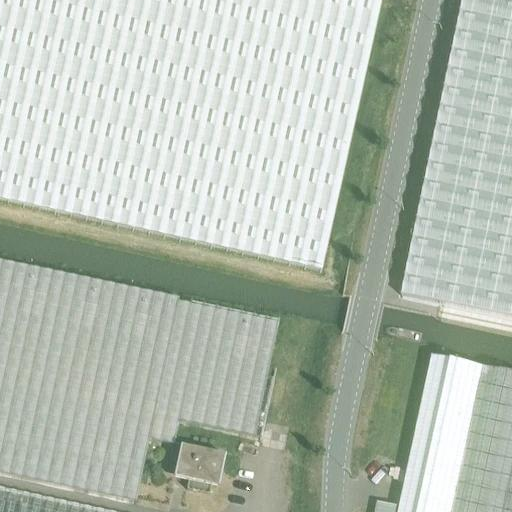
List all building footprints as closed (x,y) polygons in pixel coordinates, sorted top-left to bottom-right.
[(0,0),(0,206),(207,252),(320,277),(380,0),(0,0)] [(511,0),(464,0),(402,299),(511,321),(511,0)] [(0,475),(135,505),(148,444),(173,448),(177,425),(207,431),(259,440),(272,381),(266,380),(279,325),(207,309),(177,302),(45,274),(0,264),(0,475)] [(511,511),(511,376),(433,359),(400,509),(377,504),(375,511),(511,511)] [(186,491),(207,496),(209,496),(211,488),(218,490),(225,458),(179,448),(172,480),(188,484),(186,491)] [(0,511),(94,511),(80,509),(0,492),(0,511)]
